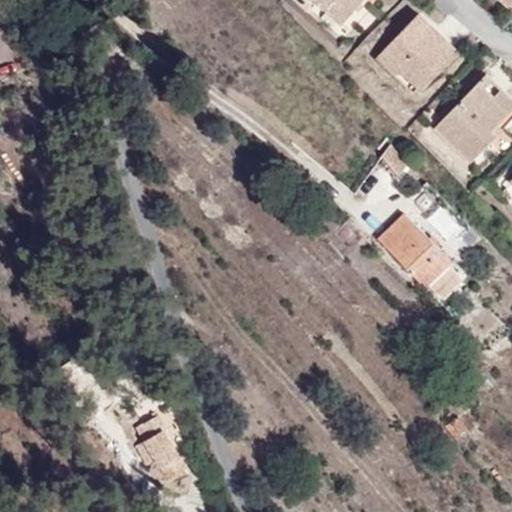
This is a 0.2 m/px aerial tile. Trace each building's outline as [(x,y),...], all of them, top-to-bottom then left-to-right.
[(353,4),(348,0),(294,0),(329,31),(353,4)] [(511,0),(489,0),(511,18),(511,0)] [(441,50),(405,17),(374,53),(409,86),(441,50)] [(409,86),(374,53),(364,64),(399,97),(409,86)] [(484,140),(509,111),(475,81),(428,135),(468,170),(490,145),(484,140)] [(453,267),(404,217),(375,245),(427,294),(453,267)] [(349,218),(335,232),(359,257),(371,244),(360,234),(362,231),(349,218)] [(165,458),(166,439),(154,429),(163,418),(162,405),(143,405),(144,422),(136,423),(138,459),(165,458)] [(473,434),(462,417),(449,426),(458,442),(473,434)] [(166,439),(174,428),(163,418),(154,429),(166,439)]
